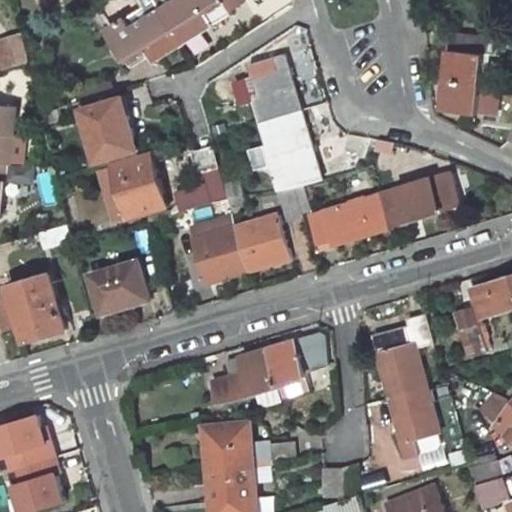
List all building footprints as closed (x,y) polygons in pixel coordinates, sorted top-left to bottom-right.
[(157,0),(142,0),(145,3),(107,26),(128,59),(144,48),(153,62),(182,43),(157,0)] [(157,0),(182,43),(231,13),(222,0),(157,0)] [(482,81),(487,34),(451,30),(445,77),(482,81)] [(487,34),(482,81),(492,83),(496,83),(500,35),(487,34)] [(0,55),(4,70),(30,61),(24,35),(0,41),(0,55)] [(248,75),(261,119),(303,107),(286,49),(249,61),(253,74),(248,75)] [(442,107),(478,113),(479,102),(482,81),(445,77),(442,107)] [(494,103),(496,83),(492,83),(482,81),(479,102),(494,103)] [(135,148),(121,95),(82,107),(98,160),(135,148)] [(319,164),(303,107),(261,119),(278,177),(319,164)] [(0,109),(0,163),(7,164),(13,165),(18,111),(0,109)] [(198,169),(219,163),(214,146),(193,152),(198,169)] [(164,204),(149,152),(114,161),(130,215),(164,204)] [(177,211),(211,201),(228,195),(219,163),(198,169),(202,183),(178,190),(182,201),(177,203),(177,211)] [(408,217),(462,202),(453,171),(381,192),(391,226),(410,219),(408,217)] [(279,190),(288,220),(303,215),(295,186),(279,190)] [(381,192),(309,213),(318,243),(370,229),(371,232),(391,226),(381,192)] [(228,195),(211,201),(214,210),(231,205),(228,195)] [(237,225),(250,269),(292,257),(279,213),(237,225)] [(193,238),(207,282),(250,269),(237,225),(234,214),(194,226),(198,237),(193,238)] [(151,298),(139,260),(91,274),(103,314),(151,298)] [(10,286),(26,341),(66,328),(51,273),(10,286)] [(511,307),(511,274),(473,286),(479,305),(483,316),(511,307)] [(462,326),(482,320),(484,320),(483,316),(479,305),(458,311),(462,326)] [(413,323),(375,334),(393,398),(429,388),(417,345),(437,341),(429,312),(411,317),(413,323)] [(462,326),(471,356),(490,351),(482,320),(462,326)] [(308,371),(331,365),(327,336),(322,332),(271,347),(282,383),(308,376),(308,371)] [(243,394),(282,383),(271,347),(229,359),(233,373),(215,376),(221,399),(243,394)] [(429,388),(393,398),(410,457),(423,453),(421,445),(441,440),(438,431),(440,431),(429,388)] [(511,408),(498,425),(511,437),(511,408)] [(25,511),(47,511),(74,505),(50,413),(0,426),(0,441),(5,460),(17,457),(23,482),(18,483),(25,511)] [(209,425),(213,464),(256,461),(255,447),(252,422),(209,425)] [(298,441),(255,447),(256,461),(256,464),(274,463),(276,462),(301,457),(298,441)] [(479,484),(503,479),(498,459),(471,459),(479,484)] [(260,511),(258,475),(273,473),(274,463),(256,464),(256,461),(213,464),(216,511),(260,511)] [(345,465),(345,493),(363,491),(362,462),(345,465)] [(345,493),(345,465),(344,465),(325,467),(327,496),(345,493)] [(447,511),(437,485),(391,502),(394,511),(447,511)] [(369,511),(364,494),(335,503),(336,508),(323,511),(369,511)]
